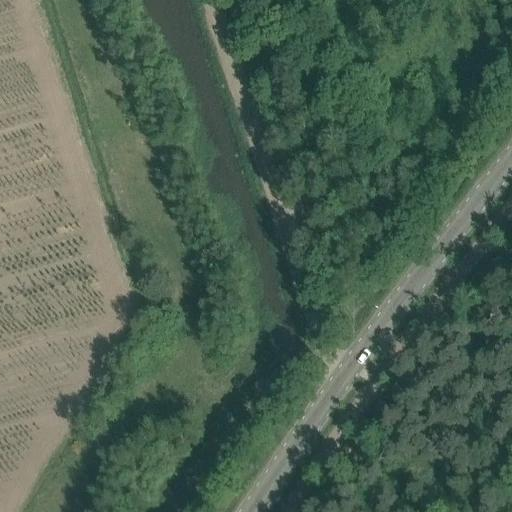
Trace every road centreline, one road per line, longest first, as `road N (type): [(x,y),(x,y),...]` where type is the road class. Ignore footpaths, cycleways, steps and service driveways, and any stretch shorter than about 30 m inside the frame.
road 1 (tertiary): [(252,511),(511,160)]
road 2 (track): [(338,388),(214,0)]
